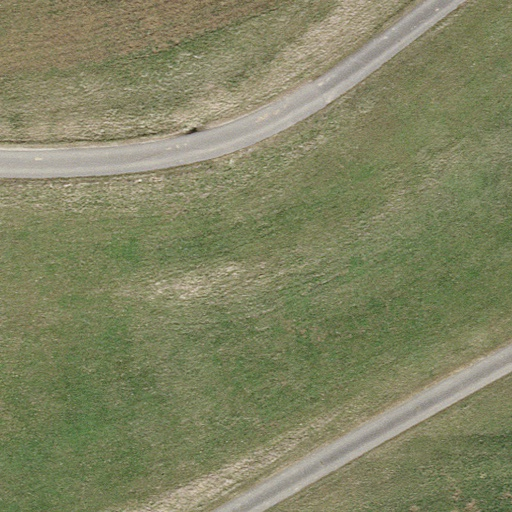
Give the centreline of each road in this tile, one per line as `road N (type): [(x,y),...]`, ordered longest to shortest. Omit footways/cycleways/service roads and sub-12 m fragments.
road 1 (track): [(0,164),(235,140),(439,0)]
road 2 (track): [(511,353),(229,511)]
